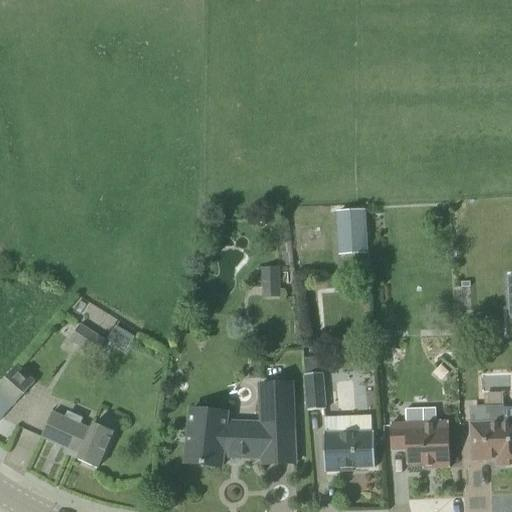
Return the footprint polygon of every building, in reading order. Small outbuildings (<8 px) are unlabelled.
[(365,211),(336,212),(338,256),(368,255),(365,211)] [(279,267),(260,268),(262,297),(280,297),(279,267)] [(300,311),(316,310),(315,275),(299,276),(300,311)] [(81,324),(71,340),(96,356),(106,340),(81,324)] [(391,341),(381,341),(381,356),(395,355),(394,340),(391,341)] [(372,346),(358,347),(359,360),(373,359),(372,346)] [(325,409),(320,358),(304,359),(305,375),(304,375),(308,411),(325,409)] [(0,395),(13,407),(34,382),(16,367),(0,384),(0,395)] [(191,408),(187,444),(185,464),(221,468),(223,457),(263,459),(263,465),(295,464),(292,382),(260,383),(261,424),(226,423),(227,412),(191,408)] [(511,466),(511,408),(504,409),(504,406),(470,407),(471,428),(472,461),(496,461),(496,467),(511,466)] [(406,410),(406,424),(390,424),(391,451),(406,451),(407,466),(423,465),(423,470),(450,469),(448,422),(436,423),(436,409),(406,410)] [(65,418),(52,413),(41,438),(80,455),(78,461),(97,469),(114,432),(95,423),(92,430),(80,425),(83,419),(67,412),(65,418)] [(375,468),(373,432),(323,434),(325,473),(353,472),(353,469),(375,468)]
